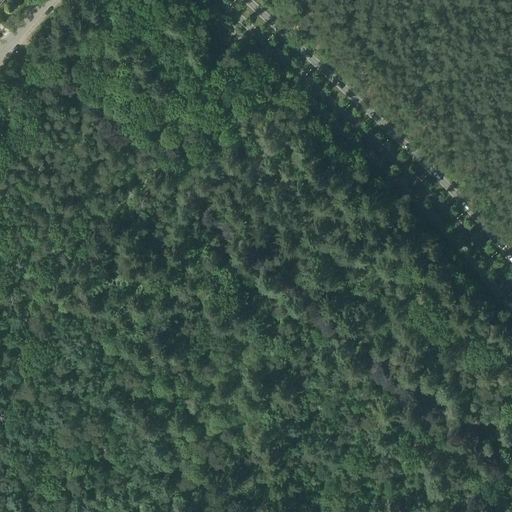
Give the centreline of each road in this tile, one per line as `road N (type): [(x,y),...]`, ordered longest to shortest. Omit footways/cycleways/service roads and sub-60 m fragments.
road 1 (unknown): [(130,0),(148,54),(145,184),(162,235),(196,274),(255,291),(305,327),(511,508)]
road 2 (track): [(511,440),(79,29),(42,5)]
road 3 (primary): [(218,0),(420,184),(511,289)]
road 4 (primary): [(511,260),(433,171),(246,0)]
road 5 (unknown): [(481,485),(327,511)]
